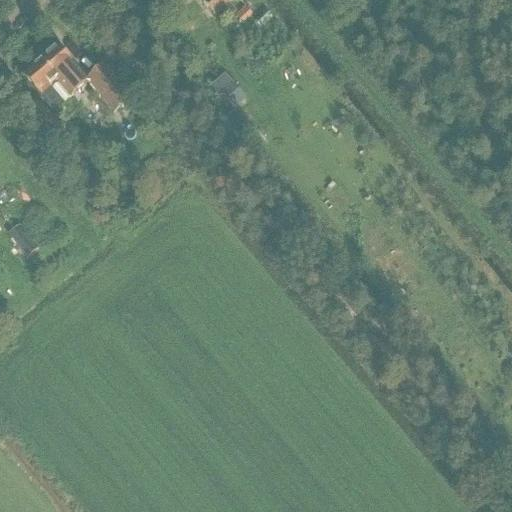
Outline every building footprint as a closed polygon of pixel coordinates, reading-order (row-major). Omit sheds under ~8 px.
[(230,3),(233,0),(207,0),(203,4),(214,17),(216,15),(230,3)] [(230,3),(216,15),(223,24),(236,12),(230,3)] [(245,9),(236,17),(242,24),(252,16),(245,9)] [(71,102),(85,89),(78,80),(81,78),(75,70),(57,48),(39,63),(57,85),(71,102)] [(40,99),(54,116),(71,102),(57,85),(39,63),(21,78),(40,100),(40,99)] [(104,68),(86,83),(115,118),(133,103),(104,68)] [(234,113),(246,103),(226,77),(209,93),(216,103),(221,98),(234,113)] [(52,146),(64,136),(42,110),(30,120),(52,146)] [(40,252),(20,227),(7,237),(27,262),(40,252)]
